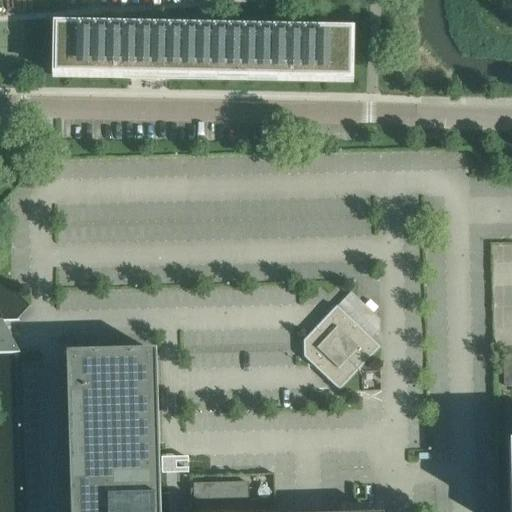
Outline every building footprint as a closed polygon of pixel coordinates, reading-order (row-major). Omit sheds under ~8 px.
[(56,29),(55,77),(350,82),(351,34),(56,29)] [(380,164),(380,154),(286,154),(286,170),(302,170),(302,165),(380,164)] [(385,326),(351,293),(337,308),(336,307),(329,314),(330,314),(321,323),(303,342),(304,344),(308,340),(308,361),(305,357),(303,359),(326,381),(326,380),(328,382),(329,382),(335,388),(334,389),(339,393),(380,349),(372,340),(385,326)] [(1,322),(0,321),(0,355),(18,355),(1,322)] [(160,511),(156,354),(66,356),(70,511),(160,511)] [(193,503),(249,501),(248,484),(193,485),(193,503)]
